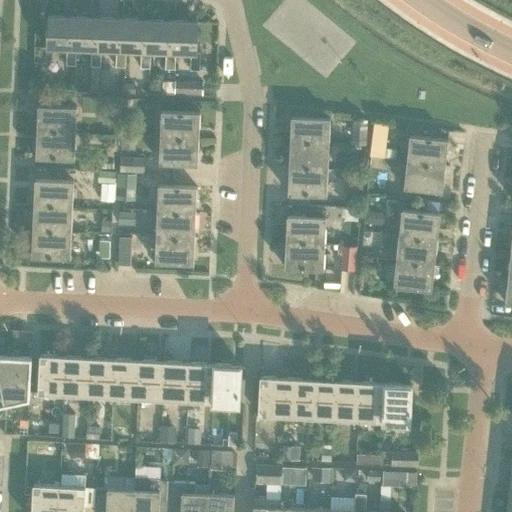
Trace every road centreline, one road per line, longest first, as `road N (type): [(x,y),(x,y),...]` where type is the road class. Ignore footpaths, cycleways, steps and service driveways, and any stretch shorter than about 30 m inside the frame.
road 1 (residential): [(245,312),(253,99),(231,0)]
road 2 (residential): [(245,312),(0,300)]
road 3 (residential): [(462,344),(245,312)]
road 4 (residential): [(462,344),(486,132)]
road 5 (residential): [(467,511),(484,347)]
